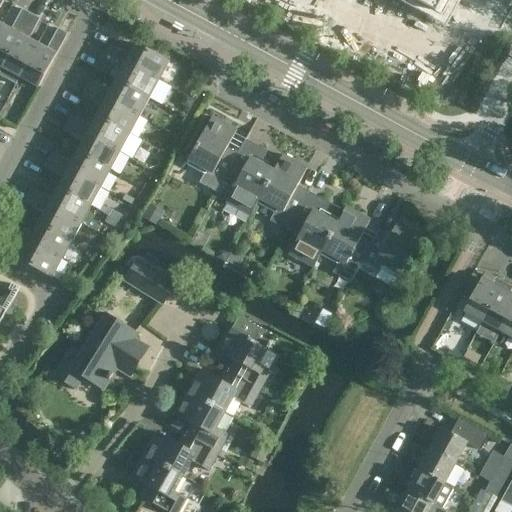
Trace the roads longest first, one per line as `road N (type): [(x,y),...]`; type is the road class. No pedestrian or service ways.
road 1 (residential): [(511,243),(226,86),(223,56),(233,37)]
road 2 (secondary): [(469,162),(233,37)]
road 3 (residential): [(54,504),(147,395),(175,342),(177,321)]
road 4 (residential): [(0,190),(91,11)]
road 5 (residential): [(0,376),(67,305),(0,265)]
road 6 (residential): [(345,511),(420,373)]
